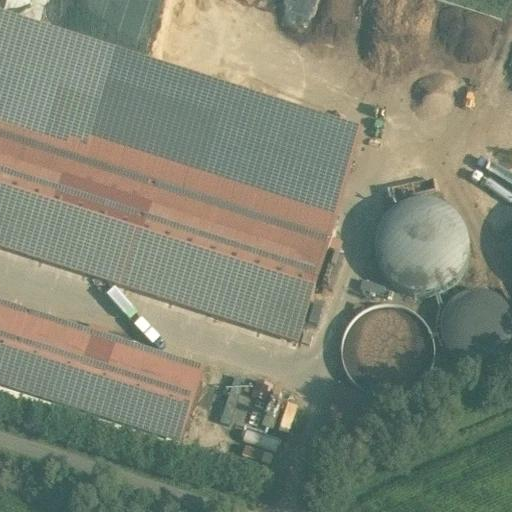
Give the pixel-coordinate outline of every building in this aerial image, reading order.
[(445,31),(453,7),(442,3),(439,2),(432,0),(372,0),(372,5),(369,16),(368,30),(415,47),(373,44),(371,82),(385,83),(385,87),(404,88),(426,96),(440,56),(428,51),(431,44),(432,30),(445,31)] [(363,143),(0,26),(0,135),(330,242),(331,242),(363,143)] [(456,49),(434,144),(467,152),(489,57),(456,49)] [(330,242),(0,135),(0,249),(297,345),(330,242)] [(466,270),(469,252),(465,233),(455,218),(439,208),(421,205),(403,209),(388,220),(378,235),(374,254),(378,272),(389,287),(405,297),(423,300),(441,296),(456,285),(466,270)] [(332,254),(320,290),(331,294),(343,258),(332,254)] [(511,345),(511,319),(511,317),(503,305),(491,298),(477,295),(462,298),(450,307),(443,319),(440,333),(443,347),(451,359),(464,367),(478,370),(492,366),(504,358),(511,345)] [(204,371),(0,305),(0,389),(180,447),(204,371)] [(315,306),(308,328),(317,331),(324,309),(315,306)] [(362,308),(355,306),(352,314),(359,317),(362,308)] [(431,373),(434,356),(430,338),(420,323),(404,313),(387,310),(369,314),(354,324),(344,339),(341,357),(345,375),(355,390),(370,400),(388,403),(406,399),(421,389),(431,373)] [(312,338),(304,336),(301,345),(309,348),(312,338)] [(380,407),(341,394),(327,435),(366,448),(380,407)] [(276,456),(280,444),(248,433),(244,444),(276,456)]
